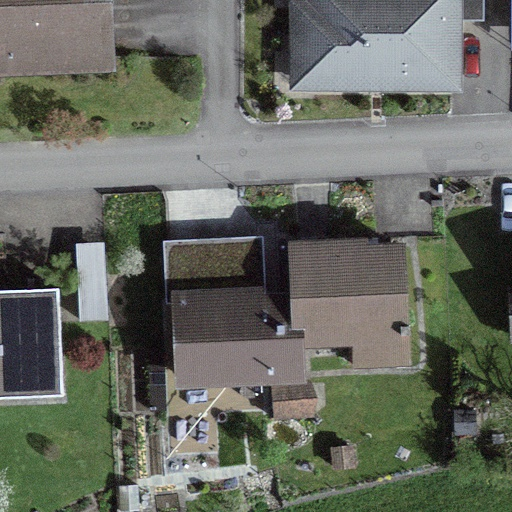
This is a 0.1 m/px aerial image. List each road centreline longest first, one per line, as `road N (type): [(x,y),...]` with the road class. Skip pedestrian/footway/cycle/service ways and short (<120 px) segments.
road 1 (residential): [(218,159),(511,148)]
road 2 (residential): [(0,167),(218,159)]
road 3 (residential): [(218,159),(219,0)]
